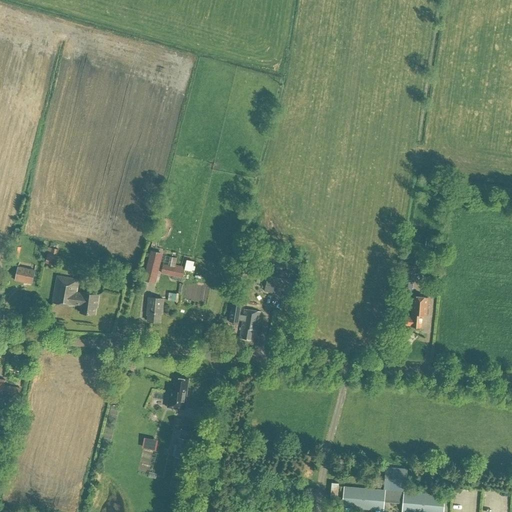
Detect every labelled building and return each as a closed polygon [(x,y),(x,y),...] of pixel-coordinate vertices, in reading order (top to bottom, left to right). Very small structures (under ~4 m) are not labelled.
[(436,248),(437,239),(426,238),(425,246),(436,248)] [(49,248),(45,265),(54,268),(58,250),(49,248)] [(144,281),(155,283),(158,267),(155,266),(158,251),(150,250),(144,281)] [(161,274),(185,279),(186,273),(185,273),(185,270),(192,271),(194,261),(187,260),(186,263),(181,261),(180,265),(176,264),(177,258),(164,255),(162,267),(163,267),(161,274)] [(406,264),(405,276),(414,277),(415,265),(406,264)] [(17,267),(14,281),(32,285),(35,270),(17,267)] [(97,307),(99,294),(83,292),(83,293),(77,292),(79,279),(57,275),(53,302),(52,302),(75,305),(75,304),(81,305),(80,312),(88,313),(88,314),(93,315),(93,314),(95,314),(96,307),(97,307)] [(264,291),(293,297),(295,285),(267,279),(264,291)] [(431,293),(438,293),(439,279),(432,279),(431,293)] [(405,280),(404,290),(412,291),(413,281),(405,280)] [(414,296),(413,310),(412,317),(403,316),(403,324),(411,325),(411,326),(422,327),(423,311),(427,311),(428,298),(414,296)] [(163,298),(149,297),(147,314),(149,314),(148,321),(161,322),(163,298)] [(262,311),(245,308),(240,338),(252,339),(253,330),(259,330),(262,311)] [(0,392),(19,397),(21,388),(5,385),(6,379),(0,377),(0,392)] [(185,410),(189,379),(175,377),(174,390),(170,389),(168,407),(185,410)] [(165,406),(165,391),(156,390),(155,406),(165,406)] [(176,428),(196,431),(197,421),(177,418),(176,428)] [(165,446),(167,434),(159,433),(157,445),(165,446)] [(174,457),(190,460),(194,440),(179,437),(174,457)] [(173,458),(170,468),(177,470),(177,472),(173,471),(169,486),(182,489),(188,462),(173,458)] [(386,467),(385,488),(405,489),(407,469),(386,467)] [(384,490),(345,486),(343,506),(383,510),(384,490)] [(442,511),(444,495),(405,492),(403,511),(408,511),(442,511)] [(469,496),(469,504),(480,505),(480,496),(469,496)]
